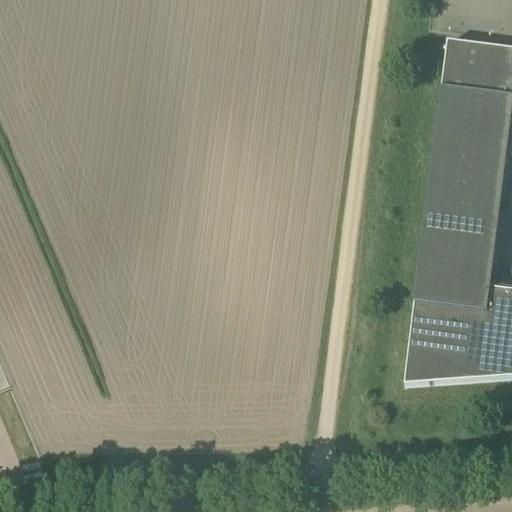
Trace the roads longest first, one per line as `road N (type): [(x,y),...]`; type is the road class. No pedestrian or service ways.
road 1 (unclassified): [(318,481),(378,0)]
road 2 (unclassified): [(0,510),(318,481)]
road 3 (unclassified): [(318,481),(511,470)]
